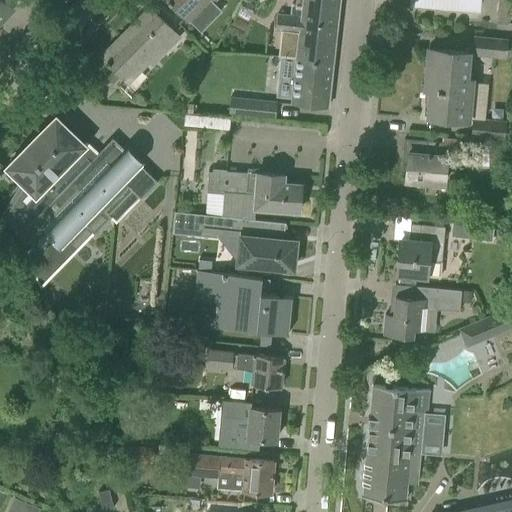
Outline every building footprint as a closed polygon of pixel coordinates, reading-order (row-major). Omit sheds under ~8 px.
[(0,0),(0,19),(12,8),(4,0),(0,0)] [(216,5),(211,0),(168,0),(172,4),(170,5),(174,8),(175,7),(195,27),(216,5)] [(327,107),(339,0),(302,0),(301,15),(277,13),(275,28),(299,30),(296,57),(280,55),(277,78),(294,79),(291,103),(327,107)] [(410,0),(410,2),(478,9),(478,0),(410,0)] [(498,3),(496,21),(508,22),(510,4),(498,3)] [(115,69),(116,70),(121,75),(127,81),(164,43),(167,47),(178,36),(164,21),(149,7),(101,56),(115,69)] [(474,52),(504,55),(505,40),(475,37),(474,52)] [(448,118),(468,120),(472,79),(465,78),(468,51),(448,49),(428,47),(424,89),(430,89),(428,116),(448,118)] [(115,69),(108,76),(114,83),(121,75),(116,70),(115,69)] [(228,114),(274,118),(277,102),(230,96),(228,114)] [(56,116),(7,166),(34,193),(8,221),(19,232),(18,233),(31,247),(36,242),(35,242),(44,233),(70,258),(111,216),(110,215),(134,193),(140,199),(157,181),(139,164),(143,161),(127,145),(124,149),(112,137),(108,142),(97,131),(84,144),(56,116)] [(472,135),(502,138),(504,122),(474,119),(472,135)] [(402,152),(408,152),(405,180),(425,182),(443,183),(446,154),(442,154),(443,142),(424,141),(404,139),(402,152)] [(298,211),(300,183),(283,182),(284,174),(256,172),(226,170),(226,169),(212,168),(212,171),(208,171),(206,192),(223,193),(221,215),(254,219),(254,208),(298,211)] [(237,263),(293,268),(295,240),(284,239),(285,222),(254,219),(221,215),(174,210),(172,232),(217,237),(217,234),(240,236),(237,263)] [(400,239),(397,273),(416,275),(426,275),(426,274),(440,276),(441,261),(444,226),(430,225),(410,223),(409,240),(400,239)] [(469,223),(468,237),(491,240),(493,225),(470,223),(469,223)] [(198,258),(197,268),(210,269),(211,260),(198,258)] [(209,271),(206,300),(215,301),(213,326),(268,331),(288,334),(292,296),(259,292),(261,276),(241,274),(209,271)] [(393,314),(385,313),(383,334),(413,337),(413,330),(424,331),(426,308),(459,311),(461,290),(416,285),(415,297),(395,295),(393,314)] [(463,290),(461,301),(472,302),(473,291),(463,290)] [(511,303),(458,327),(466,345),(511,325),(511,303)] [(36,332),(29,337),(36,348),(43,344),(36,332)] [(235,368),(253,370),(251,384),(280,387),(283,356),(255,353),(254,354),(208,349),(206,366),(230,368),(230,366),(235,367),(235,368)] [(373,384),(363,496),(370,497),(370,500),(386,501),(387,498),(405,500),(407,477),(417,478),(423,411),(427,411),(428,391),(429,391),(429,389),(392,386),(392,384),(385,383),(385,385),(373,384)] [(220,433),(219,445),(242,447),(259,448),(260,439),(275,440),(278,409),(258,407),(251,407),(252,402),(231,401),(222,400),(221,416),(220,433)] [(124,459),(152,461),(154,446),(126,443),(124,459)] [(218,487),(218,488),(228,489),(250,491),(270,493),(273,461),(253,459),(183,452),(181,473),(217,476),(216,487),(218,487)] [(98,491),(102,510),(113,507),(108,488),(98,491)] [(36,511),(39,506),(14,497),(8,511),(36,511)] [(511,511),(511,497),(449,511),(511,511)]
